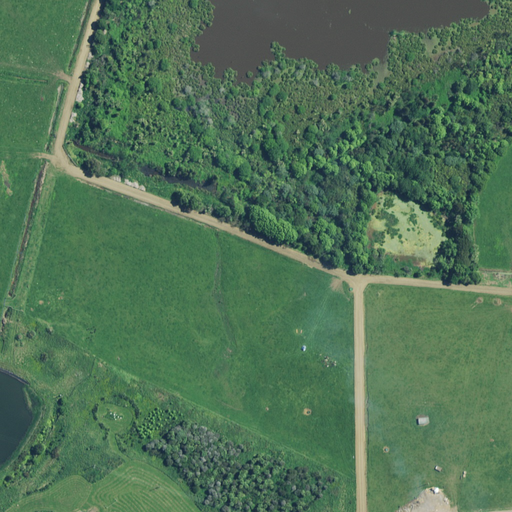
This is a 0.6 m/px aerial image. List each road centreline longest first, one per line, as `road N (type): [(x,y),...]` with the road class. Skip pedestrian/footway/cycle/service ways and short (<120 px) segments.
road 1 (track): [(361,471),(15,337),(106,0)]
road 2 (track): [(511,291),(359,279),(60,159)]
road 3 (track): [(359,279),(361,511)]
